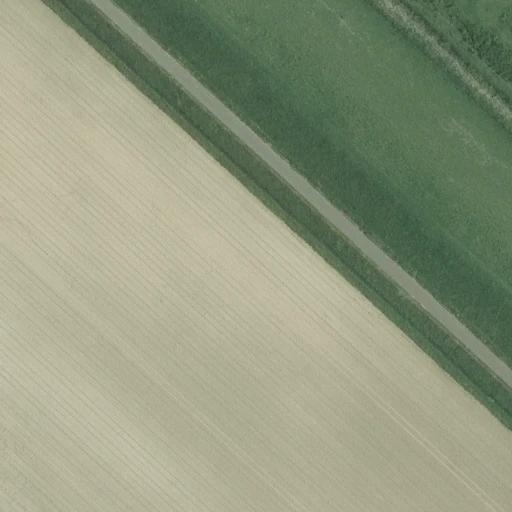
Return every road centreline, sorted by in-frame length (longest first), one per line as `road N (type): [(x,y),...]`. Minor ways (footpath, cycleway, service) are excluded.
road 1 (unclassified): [(511,385),(95,0)]
road 2 (track): [(195,0),(511,291)]
